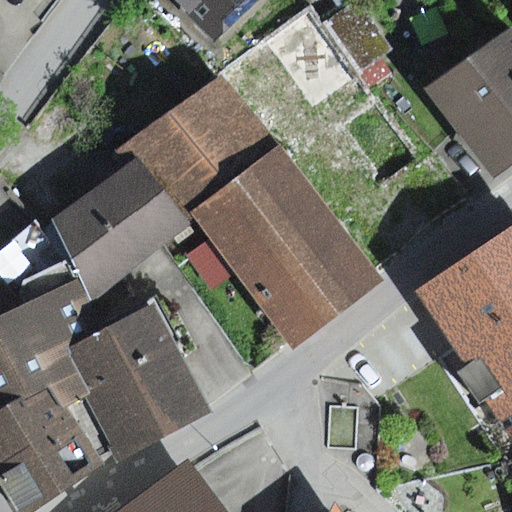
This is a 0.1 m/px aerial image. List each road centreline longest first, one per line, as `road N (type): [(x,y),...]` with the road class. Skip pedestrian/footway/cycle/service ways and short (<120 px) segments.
road 1 (residential): [(511,210),(270,392)]
road 2 (residential): [(270,392),(89,511)]
road 3 (residential): [(0,126),(91,0)]
road 4 (residential): [(270,392),(313,469),(306,511)]
